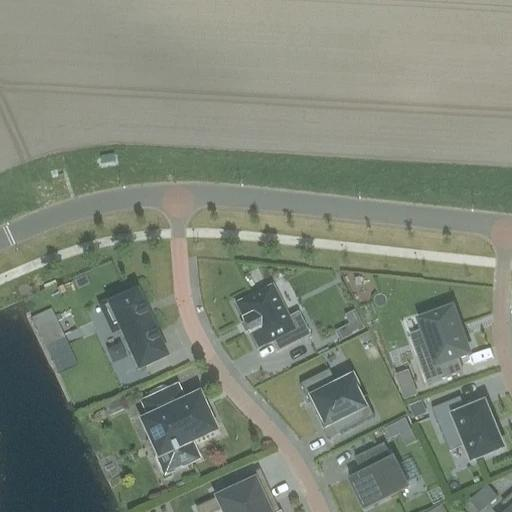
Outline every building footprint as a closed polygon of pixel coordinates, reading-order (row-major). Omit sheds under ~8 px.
[(275,286),(239,304),(246,320),(245,320),(251,334),(253,333),(254,336),(260,349),(274,341),(279,352),(311,336),(300,312),(290,318),(275,286)] [(137,293),(109,306),(139,371),(167,358),(137,293)] [(431,352),(418,357),(428,386),(463,373),(458,360),(470,356),(454,311),(445,314),(443,309),(427,315),(429,319),(420,322),(423,332),(431,352)] [(60,329),(52,311),(33,319),(41,338),(60,329)] [(337,387),(328,371),(300,386),(309,404),(313,402),(326,429),(335,424),(341,436),(375,418),(368,405),(364,407),(351,380),(337,387)] [(396,377),(405,402),(418,397),(409,372),(396,377)] [(95,401),(117,390),(109,374),(87,384),(95,401)] [(184,399),(178,385),(139,402),(146,419),(138,422),(157,463),(158,463),(165,478),(202,461),(195,444),(219,433),(200,392),(184,399)] [(447,431),(460,426),(474,461),(503,449),(485,405),(469,412),(462,395),(437,405),(447,431)] [(125,410),(121,399),(105,406),(109,417),(125,410)] [(422,404),(411,408),(415,419),(427,415),(422,404)] [(406,420),(385,431),(391,442),(411,431),(406,420)] [(371,468),(350,479),(366,511),(409,489),(392,457),(391,458),(385,445),(365,456),(371,468)] [(269,511),(263,498),(264,497),(254,477),(229,489),(232,496),(201,510),(202,511),(284,511),(282,511),(269,511)] [(511,511),(511,495),(502,504),(508,511),(511,511)] [(450,511),(445,503),(427,511),(450,511)]
